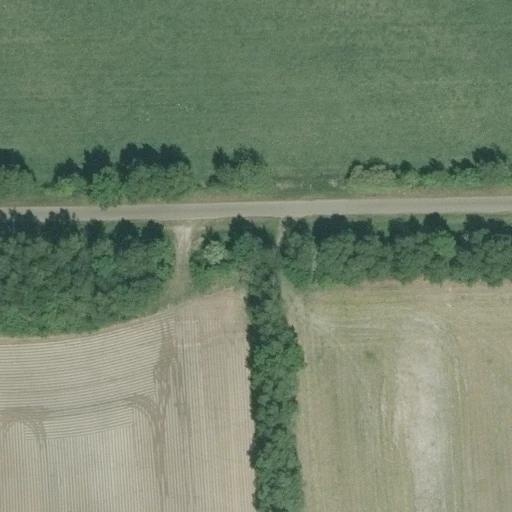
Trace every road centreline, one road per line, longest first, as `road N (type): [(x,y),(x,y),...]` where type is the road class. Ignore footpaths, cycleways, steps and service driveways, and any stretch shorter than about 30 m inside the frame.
road 1 (unclassified): [(511,208),(0,217)]
road 2 (track): [(301,511),(284,213)]
